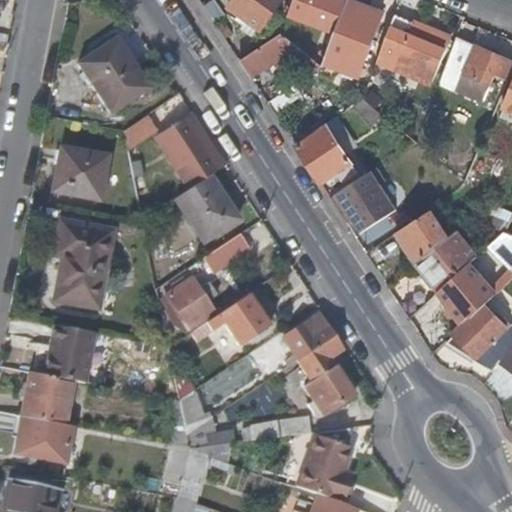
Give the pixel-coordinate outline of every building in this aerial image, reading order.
[(286,0),(235,0),(229,9),(263,34),(286,0)] [(312,0),(305,0),(301,10),(308,13),(312,0)] [(348,0),(312,0),(308,13),(303,23),(335,36),(349,0),(348,0)] [(349,0),(335,36),(323,68),(341,74),(359,81),(385,14),(349,0)] [(410,23),(396,18),(386,43),(399,48),(410,23)] [(453,39),(415,23),(394,72),(433,87),(453,39)] [(323,68),(281,35),(240,62),(252,80),(281,61),(288,57),(296,67),(305,79),(315,73),(323,68)] [(116,38),(76,65),(109,116),(150,89),(116,38)] [(475,47),(457,39),(444,73),(461,81),(475,47)] [(511,66),(511,63),(475,47),(461,81),(456,91),(482,102),(495,76),(506,80),(511,66)] [(288,57),(281,61),(289,73),(296,67),(288,57)] [(323,68),(315,73),(332,81),(341,74),(323,68)] [(363,100),(353,108),(374,127),(384,117),(363,100)] [(154,129),(147,118),(123,133),(131,144),(154,129)] [(189,119),(155,140),(189,191),(210,178),(222,170),(207,150),(212,147),(203,133),(200,135),(189,119)] [(327,126),(297,148),(322,186),(333,179),(338,185),(342,182),(344,185),(360,175),(327,126)] [(107,157),(60,148),(51,193),(99,202),(107,157)] [(141,162),(130,164),(133,179),(144,177),(141,162)] [(189,191),(174,201),(203,244),(239,221),(210,178),(189,191)] [(357,182),(331,200),(339,212),(344,209),(353,222),(362,235),(398,211),(381,185),(365,195),(357,182)] [(511,219),(511,213),(485,203),(476,222),(506,235),(511,219)] [(344,209),(339,212),(348,225),(353,222),(344,209)] [(432,212),(398,235),(418,265),(449,239),(432,212)] [(54,255),(62,257),(55,301),(97,309),(111,233),(61,223),(54,255)] [(449,239),(418,265),(439,294),(472,265),(479,259),(458,232),(449,239)] [(511,237),(506,235),(491,248),(511,269),(511,270),(511,237)] [(163,237),(152,240),(156,260),(168,257),(163,237)] [(243,256),(233,240),(202,260),(212,276),(243,256)] [(479,273),(472,265),(439,294),(438,295),(445,303),(479,273)] [(511,273),(511,270),(511,269),(493,288),(496,290),(511,273)] [(493,288),(479,273),(445,303),(462,325),(496,290),(493,288)] [(511,273),(496,290),(500,294),(511,281),(511,273)] [(165,295),(166,296),(189,331),(190,332),(216,315),(207,303),(218,296),(209,283),(199,290),(191,278),(165,295)] [(451,336),(454,337),(446,345),(493,373),(501,362),(511,345),(511,327),(489,305),(500,294),(496,290),(462,325),(451,336)] [(165,310),(163,312),(173,327),(184,335),(189,331),(166,296),(158,301),(165,310)] [(250,296),(218,317),(239,349),(271,327),(250,296)] [(318,316),(283,339),(298,362),(334,339),(318,316)] [(94,335),(52,326),(43,375),(74,381),(85,384),(94,335)] [(210,338),(202,327),(167,349),(170,363),(210,338)] [(298,362),(313,384),(305,389),(323,416),(353,396),(335,367),(333,368),(329,360),(342,352),(334,339),(298,362)] [(250,354),(263,373),(283,360),(270,341),(250,354)] [(511,345),(501,362),(511,370),(511,345)] [(212,410),(262,376),(247,354),(197,388),(212,410)] [(43,375),(28,372),(19,416),(65,426),(74,381),(43,375)] [(195,391),(178,402),(185,436),(213,417),(212,413),(203,413),(195,391)] [(178,402),(174,402),(171,446),(188,449),(185,436),(178,402)] [(65,426),(19,416),(12,455),(66,466),(73,427),(65,426)] [(213,417),(185,436),(188,449),(219,446),(216,432),(213,417)] [(250,427),(250,429),(251,442),(311,435),(309,417),(278,421),(250,427)] [(250,429),(242,430),(243,443),(251,442),(250,429)] [(234,430),(216,432),(219,446),(232,444),(235,444),(234,430)] [(319,437),(313,435),(295,487),(316,495),(342,504),(354,474),(346,471),(353,449),(347,447),(353,430),(320,434),(319,437)] [(219,446),(188,449),(207,456),(227,463),(232,444),(219,446)] [(188,449),(171,446),(162,480),(180,483),(188,449)] [(207,456),(188,449),(180,483),(176,497),(195,504),(207,456)] [(55,511),(60,490),(7,479),(1,511),(55,511)] [(342,504),(316,495),(309,511),(359,511),(360,510),(342,504)] [(193,511),(195,504),(176,497),(172,511),(193,511)]
